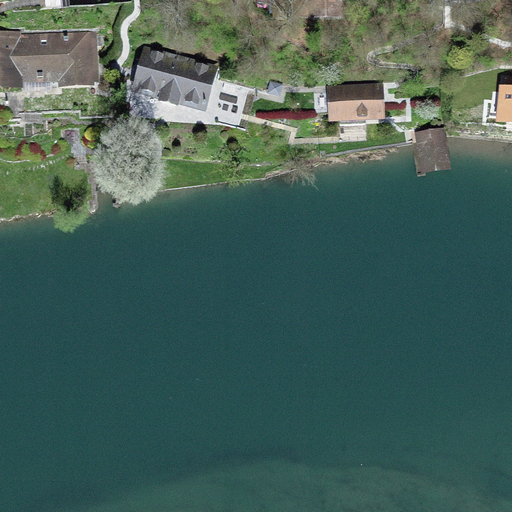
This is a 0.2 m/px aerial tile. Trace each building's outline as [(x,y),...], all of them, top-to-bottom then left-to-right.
[(274,0),(275,18),(290,18),(289,0),(274,0)] [(310,0),(289,0),(290,18),(312,17),(310,0)] [(340,0),(310,0),(312,17),(341,16),(340,0)] [(0,89),(21,88),(21,83),(60,82),(60,86),(97,85),(95,32),(21,34),(21,30),(0,30),(0,89)] [(207,110),(219,67),(142,45),(130,89),(207,110)] [(511,120),(511,83),(499,82),(495,119),(511,120)] [(281,85),(270,83),(268,93),(279,95),(281,85)] [(385,116),(384,84),(327,85),(328,118),(385,116)] [(445,128),(414,132),(416,147),(418,173),(450,169),(447,142),(445,128)]
